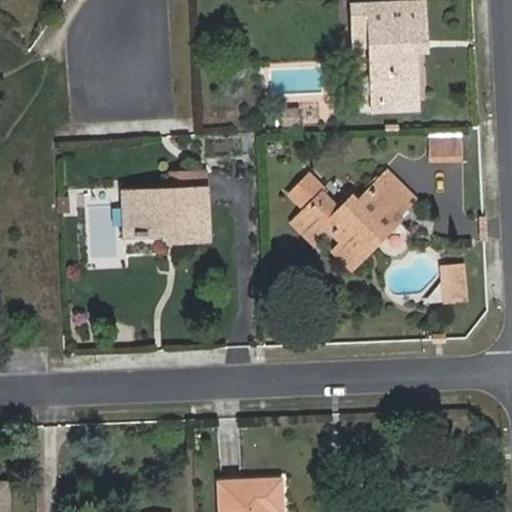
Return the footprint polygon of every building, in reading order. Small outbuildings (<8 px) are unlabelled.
[(370,48),(373,102),(416,100),(414,59),(408,59),(407,53),(423,52),(426,51),(423,1),(352,4),(353,48),(370,48)] [(426,100),(423,52),(407,53),(408,59),(414,59),(416,100),(420,100),(426,100)] [(416,100),(373,102),(374,112),(419,109),(420,100),(416,100)] [(302,106),(282,106),(282,124),(302,124),(302,106)] [(430,160),(464,160),(464,135),(431,134),(430,160)] [(124,192),(125,237),(167,235),(167,240),(210,238),(207,172),(176,174),(176,184),(166,185),(167,190),(124,192)] [(340,207),(323,192),(300,215),(320,236),(333,224),(335,227),(333,229),(344,241),(355,252),(366,242),(370,247),(400,218),(396,214),(398,212),(409,224),(430,204),(418,192),(407,203),(383,179),(360,202),(353,195),(340,207)] [(300,215),(294,221),(315,242),(320,236),(300,215)] [(351,267),(370,247),(366,242),(355,252),(344,241),(334,250),(351,267)] [(451,271),(442,272),(444,306),(453,305),(451,271)] [(451,271),(453,305),(468,305),(466,271),(451,271)] [(220,484),(221,511),(282,511),(281,480),(220,484)] [(0,486),(0,511),(8,511),(8,486),(0,486)]
